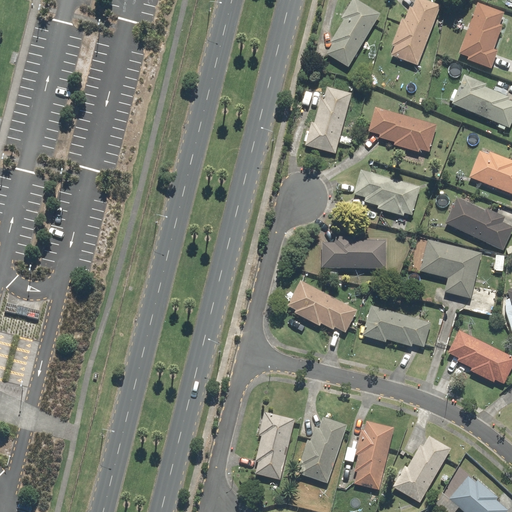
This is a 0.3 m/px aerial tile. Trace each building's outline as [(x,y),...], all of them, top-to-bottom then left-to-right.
[(351,0),(339,21),(343,23),(329,46),(332,48),(326,57),(346,70),(379,16),(352,0),(351,0)] [(438,8),(417,0),(413,0),(404,23),(400,21),(390,47),(393,48),(389,58),(415,68),(438,8)] [(508,100),(482,89),(483,85),(464,77),(451,107),(508,131),(511,120),(511,104),(507,102),(508,100)] [(350,96),(325,89),(315,124),(310,123),(303,147),(332,156),(350,96)] [(394,145),(393,148),(418,155),(419,152),(428,154),(435,127),(375,112),(369,133),(380,136),(379,141),(394,145)] [(488,158),(479,154),(469,180),(511,197),(511,163),(490,155),(488,158)] [(376,207),(375,212),(402,219),(403,215),(412,218),(419,188),(359,173),(353,196),(363,198),(362,203),(376,207)] [(481,213),(457,202),(446,225),(502,253),(511,232),(511,228),(503,225),(505,220),(483,209),(481,213)] [(351,240),(333,239),(333,245),(319,245),(318,269),(385,273),(387,244),(351,242),(351,240)] [(428,244),(420,275),(445,281),(442,294),(470,301),(481,258),(428,244)] [(504,256),(494,256),(494,272),(504,272),(504,256)] [(294,311),(291,316),(316,329),(319,324),(343,337),(356,313),(298,283),(286,307),(294,311)] [(369,308),(360,338),(385,345),(386,341),(424,352),(431,326),(369,308)] [(489,317),(474,313),(472,323),(487,326),(489,317)] [(511,360),(458,335),(448,356),(459,361),(457,367),(501,387),(511,363),(511,360)] [(255,438),(259,439),(253,464),(257,465),(255,477),(279,482),(293,422),(261,414),(255,438)] [(345,428),(319,419),(310,444),(306,443),(296,468),(300,470),(299,475),(326,484),(345,428)] [(358,442),(352,474),(356,475),(354,487),(378,492),(391,431),(366,426),(363,443),(358,442)] [(449,451),(426,438),(407,471),(403,469),(391,488),(418,504),(449,451)] [(497,499),(470,476),(449,501),(443,496),(433,508),(438,511),(455,511),(458,509),(461,511),(506,511),(495,502),(497,499)]
